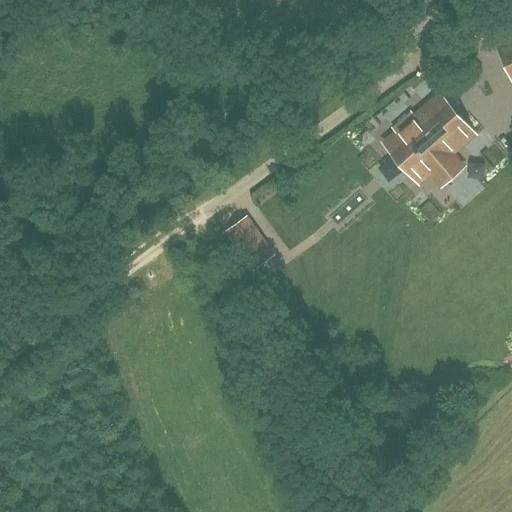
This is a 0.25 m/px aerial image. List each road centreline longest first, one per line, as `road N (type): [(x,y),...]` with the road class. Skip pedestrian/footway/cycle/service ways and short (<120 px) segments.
road 1 (unclassified): [(219,202),(370,94),(398,62),(427,0)]
road 2 (track): [(0,362),(195,220)]
